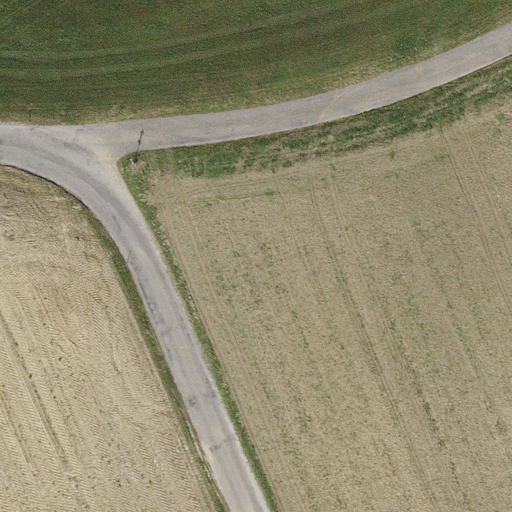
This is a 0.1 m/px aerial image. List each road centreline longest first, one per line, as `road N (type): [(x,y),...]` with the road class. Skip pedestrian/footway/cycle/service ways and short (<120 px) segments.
road 1 (unclassified): [(0,140),(86,167),(114,191),(251,511)]
road 2 (track): [(86,167),(130,143),(328,115),(467,70),(511,44)]
